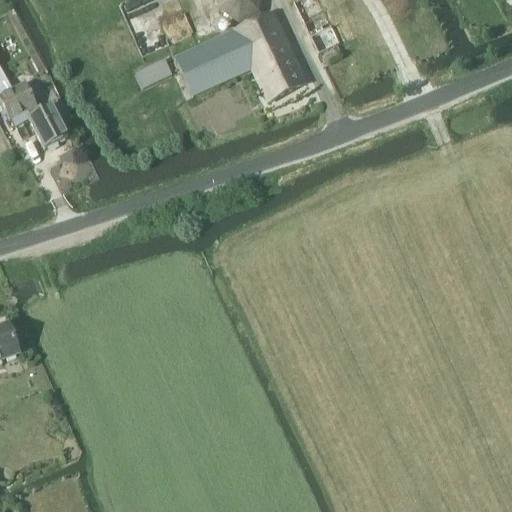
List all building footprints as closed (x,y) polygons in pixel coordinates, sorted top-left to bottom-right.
[(223,0),(223,15),(238,24),(254,14),(255,0),(223,0)] [(316,0),(306,0),(301,3),(291,8),(316,59),(338,47),(353,40),(334,0),(316,0)] [(271,18),(174,65),(191,101),(250,74),(266,107),(304,87),(271,18)] [(163,65),(134,79),(141,96),(171,81),(172,81),(163,65)] [(23,88),(0,99),(0,110),(8,125),(25,116),(28,121),(26,122),(43,154),(66,142),(49,110),(38,116),(23,88)] [(6,330),(0,332),(0,364),(17,358),(6,330)]
